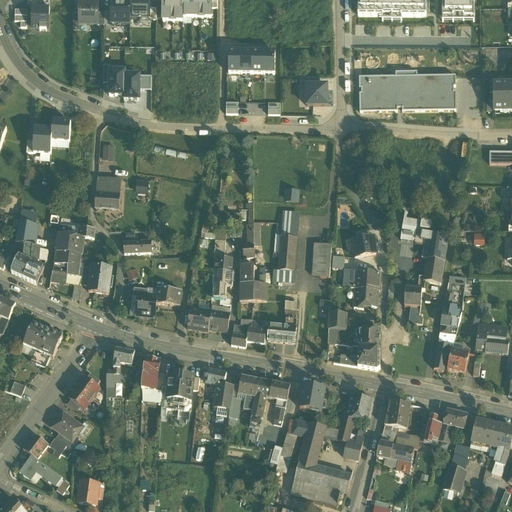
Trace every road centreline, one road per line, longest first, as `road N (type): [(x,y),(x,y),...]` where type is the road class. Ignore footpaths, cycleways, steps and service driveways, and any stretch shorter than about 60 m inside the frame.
road 1 (residential): [(342,131),(164,127),(96,112),(51,94),(21,69),(0,27)]
road 2 (secondary): [(98,327),(385,387)]
road 3 (unknown): [(296,372),(306,247),(329,216),(342,131)]
road 4 (residential): [(511,139),(342,131)]
road 5 (residential): [(98,327),(0,460)]
road 6 (unknown): [(452,239),(428,396)]
road 7 (residential): [(341,0),(342,131)]
road 8 (secondary): [(385,387),(511,414)]
road 9 (residential): [(351,511),(385,387)]
